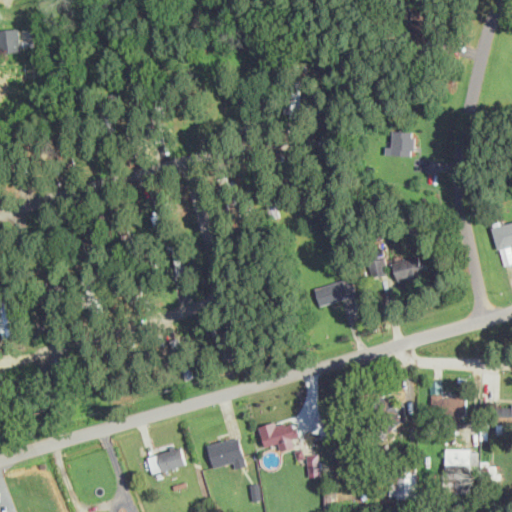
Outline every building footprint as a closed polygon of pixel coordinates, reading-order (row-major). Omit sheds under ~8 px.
[(422,13),(413,15),(419,32),(427,29),(422,13)] [(0,52),(22,50),(19,27),(0,28),(0,52)] [(386,154),(416,154),(416,129),(395,129),(395,140),(386,140),(386,154)] [(155,212),(150,215),(155,226),(172,218),(160,191),(148,197),(155,212)] [(511,220),(493,225),(498,247),(511,243),(511,220)] [(189,283),(180,243),(171,245),(180,285),(189,283)] [(399,282),(429,274),(424,254),(394,261),(399,282)] [(372,276),(389,273),(386,259),(370,262),(372,276)] [(358,292),(352,275),(316,287),(322,304),(358,292)] [(59,296),(47,298),(50,324),(62,323),(59,296)] [(0,337),(18,335),(17,323),(11,324),(10,310),(0,311),(0,337)] [(215,327),(216,344),(225,343),(224,326),(215,327)] [(171,342),(188,378),(198,373),(181,338),(171,342)] [(467,393),(433,393),(433,414),(467,414),(467,393)] [(511,424),(511,404),(498,404),(498,424),(511,424)] [(267,445),(300,435),(294,417),(261,427),(267,445)] [(216,467),(234,461),(236,467),(248,463),(239,435),(209,444),(216,467)] [(187,462),(181,444),(149,454),(155,473),(187,462)] [(447,447),(446,462),(480,463),(480,448),(447,447)] [(310,475),(322,474),(319,452),(308,453),(310,475)] [(418,501),(418,455),(393,455),(393,501),(418,501)] [(471,493),(472,464),(446,464),(445,492),(471,493)]
